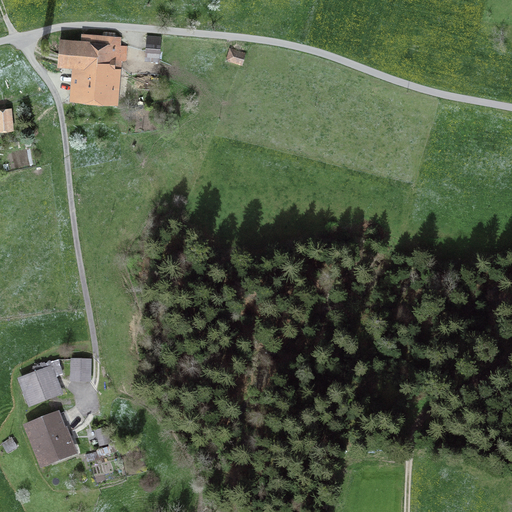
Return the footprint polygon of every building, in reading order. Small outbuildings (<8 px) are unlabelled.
[(124,36),(81,33),(81,39),(65,38),(63,68),(74,69),(72,103),(120,106),(124,36)] [(162,36),(146,34),(144,60),(160,62),(162,36)] [(248,54),(234,50),(230,62),(245,66),(248,54)] [(18,111),(0,112),(0,134),(20,132),(18,111)] [(91,360),(71,358),(70,381),(89,382),(91,360)] [(52,365),(18,377),(28,408),(63,395),(52,365)] [(66,412),(29,428),(48,472),(84,456),(66,412)] [(99,432),(104,450),(112,448),(107,430),(99,432)] [(17,439),(6,446),(12,456),(23,449),(17,439)]
